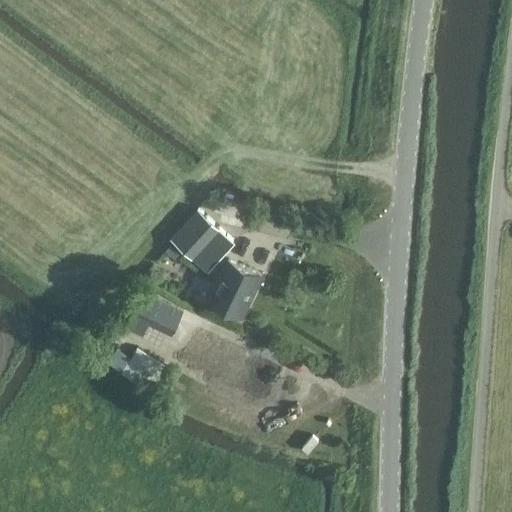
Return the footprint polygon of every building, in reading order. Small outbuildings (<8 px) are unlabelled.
[(198,207),(171,236),(172,237),(192,256),(219,226),(198,207)] [(219,226),(192,256),(208,270),(235,241),(219,226)] [(171,244),(166,249),(175,257),(179,252),(171,244)] [(229,258),(209,299),(242,315),(262,274),(229,258)] [(140,293),(125,324),(142,331),(147,321),(171,332),(181,311),(140,293)] [(278,369),(206,334),(190,367),(262,402),(278,369)] [(143,374),(165,389),(177,370),(138,345),(121,372),(138,384),(143,374)]
